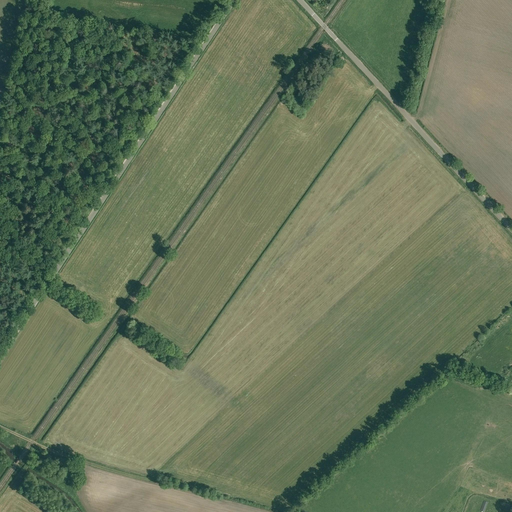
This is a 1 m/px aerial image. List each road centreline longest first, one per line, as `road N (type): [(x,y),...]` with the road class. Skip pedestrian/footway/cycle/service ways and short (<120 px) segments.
road 1 (unclassified): [(0,355),(234,0)]
road 2 (unclassified): [(511,229),(299,0)]
road 3 (track): [(0,428),(50,452),(140,476)]
